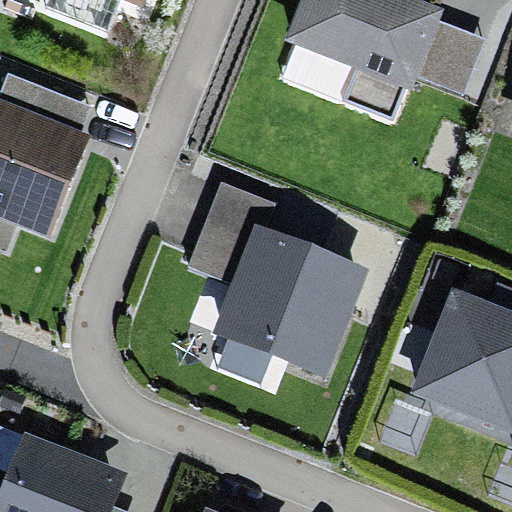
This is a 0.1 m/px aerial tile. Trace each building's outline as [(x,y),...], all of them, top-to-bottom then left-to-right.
[(142,0),(50,0),(46,11),(110,35),(122,4),(138,11),(142,0)] [(433,21),(375,0),(312,0),(289,64),(401,106),(433,21)] [(84,149),(0,117),(0,235),(44,253),(84,149)] [(263,244),(227,334),(319,370),(354,279),(263,244)] [(511,328),(455,307),(421,396),(511,430),(511,328)] [(97,511),(110,481),(27,448),(0,511),(97,511)]
